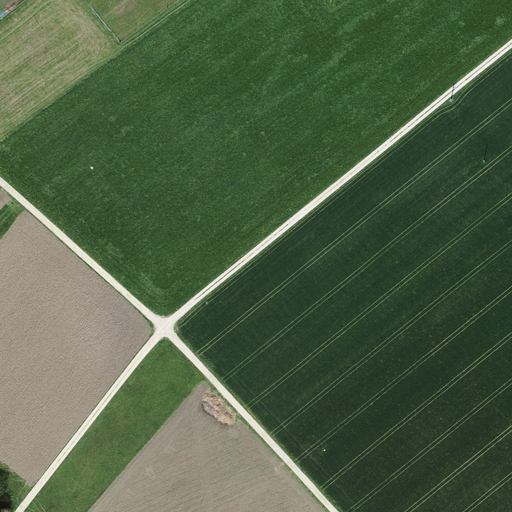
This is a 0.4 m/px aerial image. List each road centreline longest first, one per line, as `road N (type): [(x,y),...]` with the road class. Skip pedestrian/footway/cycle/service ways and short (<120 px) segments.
road 1 (track): [(21,511),(161,327),(511,44)]
road 2 (track): [(0,180),(161,327),(335,511)]
